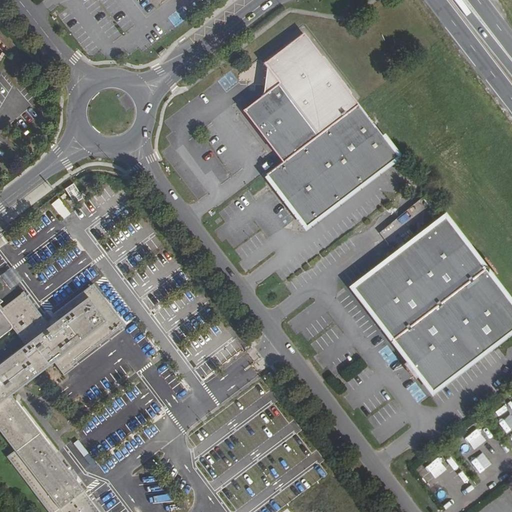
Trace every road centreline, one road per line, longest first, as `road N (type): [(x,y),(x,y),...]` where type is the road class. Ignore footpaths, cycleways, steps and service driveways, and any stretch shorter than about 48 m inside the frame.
road 1 (unclassified): [(412,511),(130,138)]
road 2 (tertiary): [(138,95),(267,0)]
road 3 (primary): [(434,0),(511,99)]
